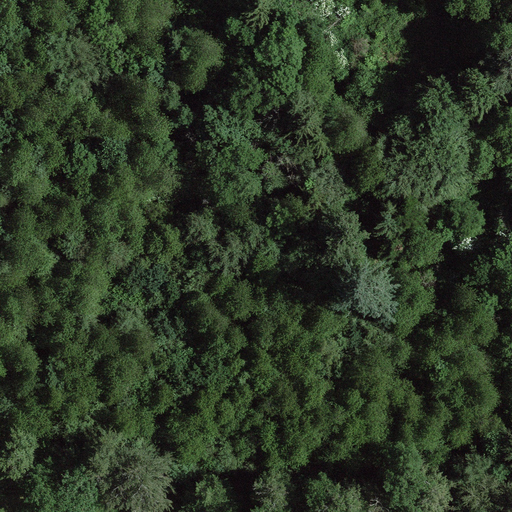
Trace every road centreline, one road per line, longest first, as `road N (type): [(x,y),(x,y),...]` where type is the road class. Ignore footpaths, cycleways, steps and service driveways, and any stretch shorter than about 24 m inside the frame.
road 1 (track): [(352,475),(0,493)]
road 2 (track): [(352,475),(511,438)]
